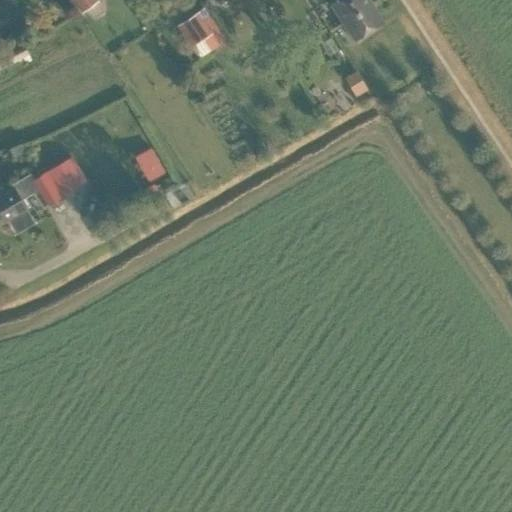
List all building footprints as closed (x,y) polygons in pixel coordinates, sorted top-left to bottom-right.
[(99,1),(98,0),(72,0),(81,13),(99,1)] [(342,22),(371,3),(368,0),(334,0),(329,4),(342,22)] [(70,5),(53,1),(50,13),(67,17),(70,5)] [(371,3),(342,22),(354,41),(383,22),(371,3)] [(205,21),(197,11),(176,25),(195,53),(201,49),(208,58),(213,55),(208,49),(223,38),(209,18),(205,21)] [(0,68),(28,54),(24,45),(0,57),(0,68)] [(355,94),(367,88),(357,70),(346,76),(355,94)] [(22,143),(8,148),(12,158),(26,152),(22,143)] [(71,155),(58,164),(74,188),(87,180),(71,155)] [(164,172),(157,161),(146,167),(152,179),(164,172)] [(70,187),(55,164),(33,178),(30,173),(12,184),(14,186),(0,194),(0,223),(9,218),(16,230),(33,219),(26,207),(27,207),(20,196),(37,185),(47,202),(61,194),(61,193),(70,187)] [(154,183),(145,188),(149,197),(159,192),(154,183)]
